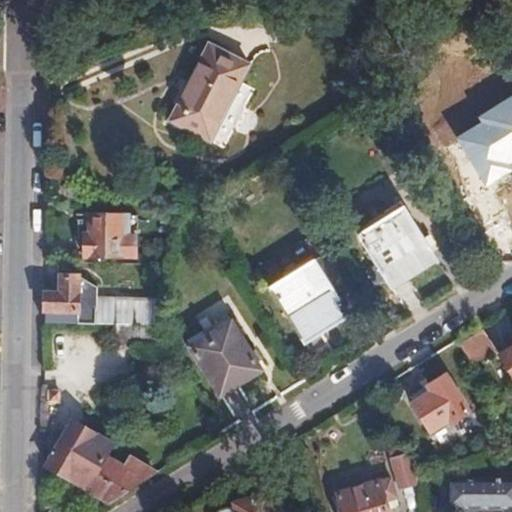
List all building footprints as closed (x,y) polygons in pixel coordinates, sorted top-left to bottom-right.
[(209,43),(170,122),(215,145),(231,109),(252,64),(209,43)] [(353,234),(383,285),(431,256),(398,200),(379,211),(382,217),(353,234)] [(79,258),(102,258),(116,258),(118,216),(84,216),(84,236),(79,236),(79,258)] [(431,256),(383,285),(387,292),(435,263),(431,256)] [(264,289),(295,340),(342,310),(313,260),(264,289)] [(41,325),(69,324),(73,315),(73,289),(79,288),(79,281),(74,280),(74,276),(56,275),(56,293),(41,293),(41,325)] [(89,327),(106,327),(150,327),(153,303),(89,302),(89,327)] [(342,310),(295,340),(299,346),(346,317),(342,310)] [(208,333),(182,348),(213,398),(255,371),(223,317),(205,328),(208,333)] [(511,326),(494,338),(497,343),(511,333),(511,326)] [(150,327),(106,327),(106,354),(168,355),(150,327)] [(456,341),(465,355),(484,343),(476,330),(456,341)] [(511,333),(497,343),(511,367),(511,333)] [(426,387),(406,401),(424,430),(445,417),(447,420),(464,409),(442,372),(424,383),(426,387)] [(403,396),(406,401),(426,387),(424,383),(403,396)] [(63,425),(51,447),(62,453),(73,431),(63,425)] [(37,428),(37,436),(48,435),(48,427),(37,428)] [(104,502),(149,475),(121,459),(113,473),(91,461),(98,445),(73,431),(62,453),(51,447),(41,466),(104,502)] [(418,472),(399,442),(381,446),(396,487),(418,482),(418,472)] [(385,511),(382,499),(380,492),(391,488),(387,475),(332,492),(338,511),(385,511)] [(509,489),(437,487),(436,511),(511,511),(511,506),(509,507),(509,489)] [(380,492),(382,499),(394,495),(391,488),(380,492)] [(272,511),(263,490),(229,503),(230,507),(218,511),(272,511)]
